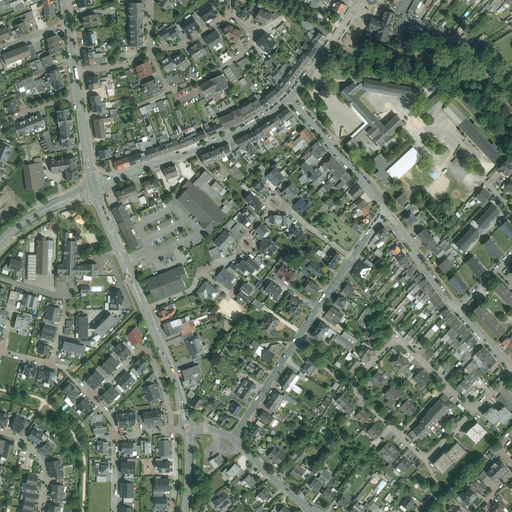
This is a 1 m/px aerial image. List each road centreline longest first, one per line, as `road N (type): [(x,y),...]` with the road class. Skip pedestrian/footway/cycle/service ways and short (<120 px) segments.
road 1 (residential): [(473,411),(425,459),(399,434),(354,390),(355,380),(396,338),(446,385)]
road 2 (residential): [(154,48),(179,47),(230,17),(254,30),(230,63),(167,92)]
road 3 (tertiary): [(288,97),(224,137),(93,187)]
road 4 (residential): [(234,440),(318,308)]
road 5 (residential): [(92,397),(144,350),(172,429)]
road 6 (residential): [(385,210),(288,97)]
road 7 (tertiary): [(93,187),(143,309)]
road 8 (residential): [(456,309),(385,210)]
road 9 (tertiary): [(358,0),(288,97)]
